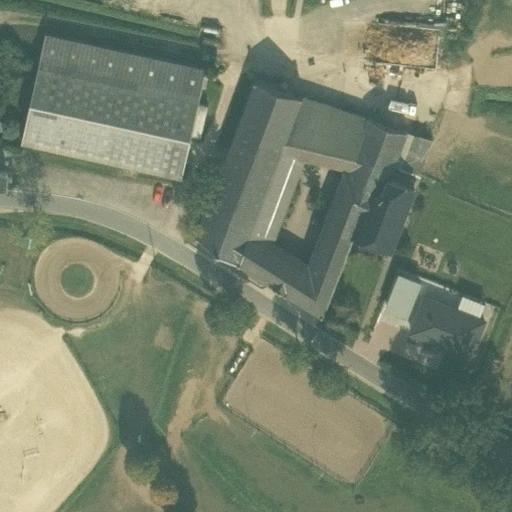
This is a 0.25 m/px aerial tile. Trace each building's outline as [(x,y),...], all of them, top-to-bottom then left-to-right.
[(206,69),(46,34),(40,59),(200,94),(206,69)] [(198,102),(200,94),(40,59),(22,142),(182,177),(191,135),(201,137),(208,105),(198,102)] [(197,236),(240,263),(250,235),(280,154),(289,130),(302,96),(256,80),(197,236)] [(298,132),(296,157),(312,160),(313,135),(319,102),(302,96),(289,130),(298,132)] [(312,160),(349,168),(358,144),(367,119),(319,102),(313,135),(312,160)] [(374,215),(387,178),(403,132),(367,119),(358,144),(349,168),(337,202),(360,210),(374,215)] [(289,130),(280,154),(296,157),(298,132),(289,130)] [(430,141),(403,132),(387,178),(414,187),(430,141)] [(280,154),(250,235),(264,244),(296,157),(280,154)] [(353,235),(392,249),(415,188),(414,187),(387,178),(374,215),(360,210),(352,234),(353,235)] [(352,234),(360,210),(337,202),(315,259),(340,268),(353,235),(352,234)] [(283,256),(264,244),(250,235),(240,263),(272,284),(283,256)] [(296,264),(283,256),(272,284),(286,292),(296,264)] [(310,275),(334,284),(340,268),(315,259),(310,273),(310,275)] [(286,292),(300,301),(310,275),(310,273),(296,264),(286,292)] [(422,283),(398,274),(384,310),(408,319),(422,283)] [(334,284),(310,275),(300,301),(323,315),(334,284)] [(456,310),(479,319),(485,304),(462,295),(456,310)] [(456,310),(425,298),(411,333),(470,356),(484,321),(479,319),(456,310)]
